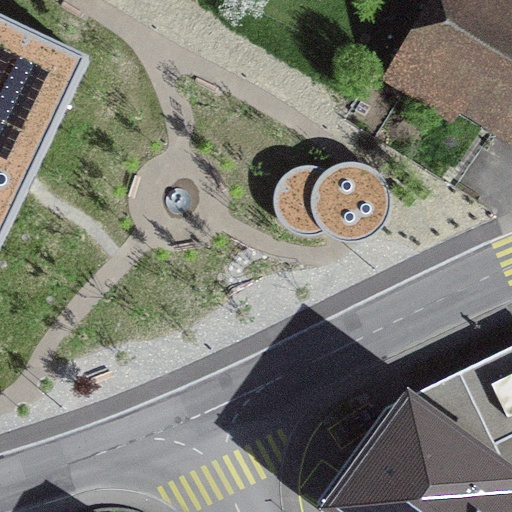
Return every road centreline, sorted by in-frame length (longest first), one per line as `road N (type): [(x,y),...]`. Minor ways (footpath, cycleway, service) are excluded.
road 1 (residential): [(195,419),(511,271)]
road 2 (unknown): [(195,419),(76,291),(0,231)]
road 3 (residential): [(0,486),(195,419)]
